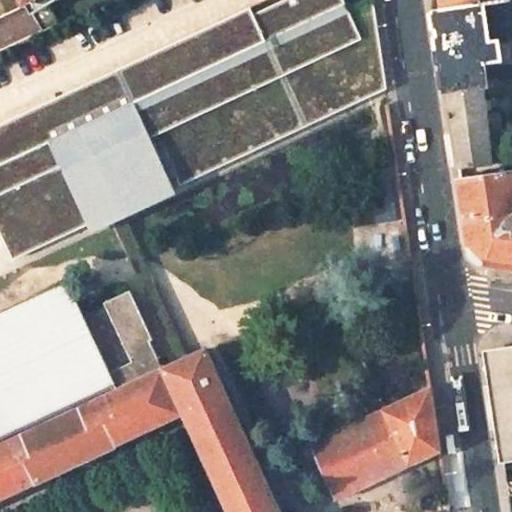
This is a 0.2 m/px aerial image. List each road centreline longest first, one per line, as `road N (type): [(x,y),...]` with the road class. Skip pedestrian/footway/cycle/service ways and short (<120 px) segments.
road 1 (tertiary): [(403,0),(448,293)]
road 2 (tertiary): [(448,293),(482,511)]
